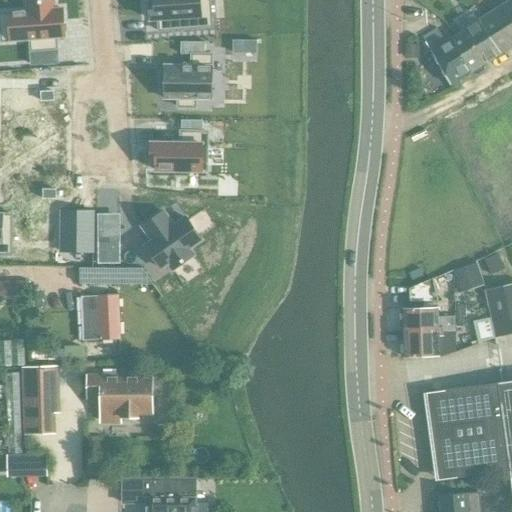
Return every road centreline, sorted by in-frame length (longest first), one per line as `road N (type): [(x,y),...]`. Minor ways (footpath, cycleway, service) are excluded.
road 1 (tertiary): [(371,0),(372,96),(355,273),(357,404),(371,511)]
road 2 (residential): [(104,81),(115,80),(121,165),(78,166),(75,84)]
